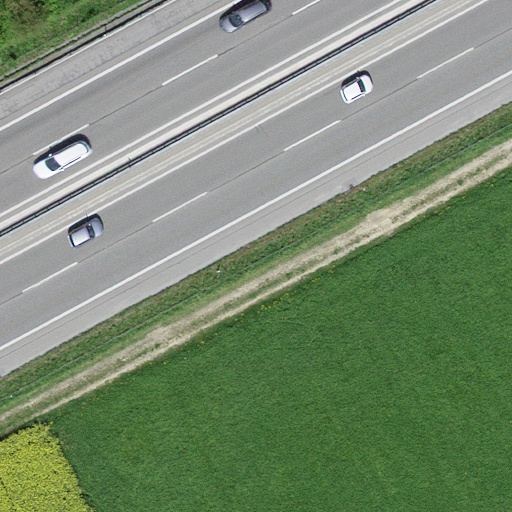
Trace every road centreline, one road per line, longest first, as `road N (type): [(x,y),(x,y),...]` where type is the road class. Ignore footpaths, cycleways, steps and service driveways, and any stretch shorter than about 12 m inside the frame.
road 1 (track): [(0,429),(511,150)]
road 2 (motorway): [(0,303),(511,25)]
road 3 (motorway): [(316,0),(0,171)]
